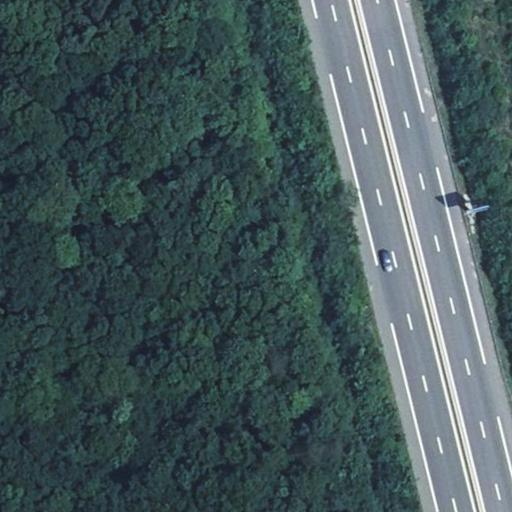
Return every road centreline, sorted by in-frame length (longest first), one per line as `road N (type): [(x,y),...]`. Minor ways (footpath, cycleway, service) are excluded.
road 1 (motorway): [(329,0),(454,511)]
road 2 (motorway): [(502,511),(378,0)]
